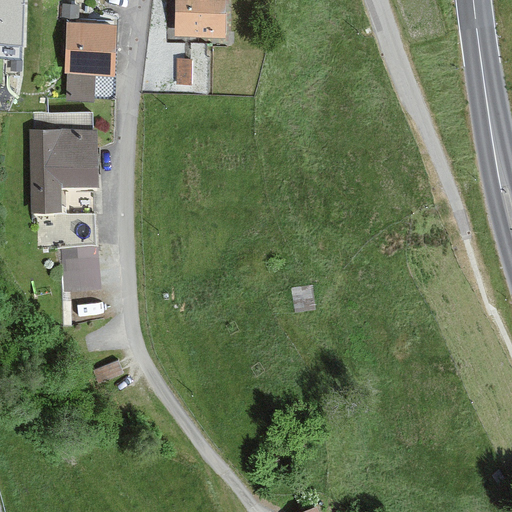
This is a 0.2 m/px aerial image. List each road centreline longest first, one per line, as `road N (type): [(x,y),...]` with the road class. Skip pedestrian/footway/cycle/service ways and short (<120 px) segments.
road 1 (residential): [(145,0),(127,163),(133,329),(150,371),(247,511)]
road 2 (primary): [(473,0),(511,220)]
